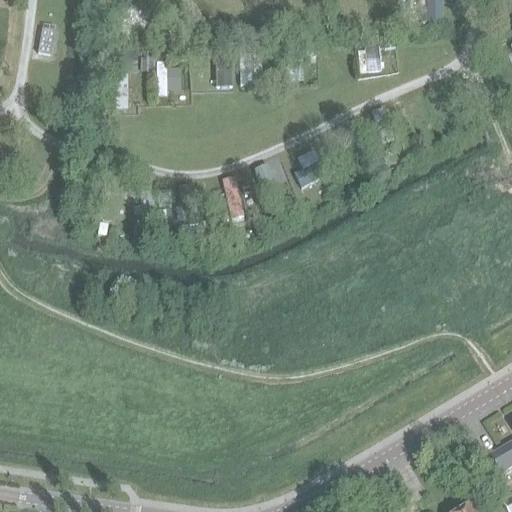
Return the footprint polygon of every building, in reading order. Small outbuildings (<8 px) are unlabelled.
[(432,0),(433,24),(449,24),(448,0),(432,0)] [(55,35),(42,33),(38,57),(51,59),(55,35)] [(285,86),(294,86),(297,51),(287,50),(285,86)] [(222,60),(221,88),(245,88),(246,60),(222,60)] [(163,68),(164,96),(189,95),(188,67),(163,68)] [(380,112),(386,145),(398,142),(391,109),(380,112)] [(295,158),(302,176),(318,170),(319,174),(328,170),(319,148),(295,158)] [(275,166),(261,171),(275,212),(289,207),(275,166)] [(203,218),(200,187),(185,188),(187,220),(203,218)] [(511,445),(490,458),(501,476),(511,469),(511,445)] [(511,511),(511,499),(502,505),(505,511),(511,511)]
